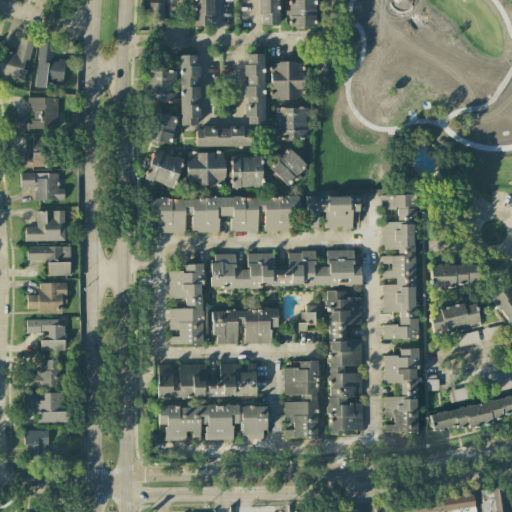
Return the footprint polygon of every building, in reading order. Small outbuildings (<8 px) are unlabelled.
[(193,0),(194,26),(211,26),(211,16),(213,16),(212,0),(193,0)] [(278,0),(258,0),(260,25),(279,25),(278,0)] [(288,27),(315,27),(314,0),(290,0),(291,10),(287,10),(288,27)] [(164,23),(164,2),(149,3),(150,23),(164,23)] [(33,41),(19,38),(16,53),(2,50),(0,60),(0,76),(24,82),(33,41)] [(33,87),(45,88),(45,84),(62,86),(65,61),(52,59),(54,45),(39,43),(33,87)] [(263,54),(244,55),(246,125),(265,124),(263,54)] [(179,56),(180,126),(199,125),(198,55),(179,56)] [(302,62),(270,63),(271,100),(303,99),(302,62)] [(175,102),(175,72),(145,71),(145,102),(175,102)] [(56,130),(57,98),(28,98),(27,111),(31,111),(31,129),(56,130)] [(274,108),(274,139),(306,139),(305,108),(274,108)] [(175,116),(153,113),(150,141),(171,144),(175,116)] [(28,117),(14,117),(15,131),(28,131),(28,117)] [(250,146),(249,127),(195,128),(195,147),(250,146)] [(20,167),(51,166),(50,137),(31,138),(32,153),(19,154),(20,167)] [(306,166),(287,148),(267,168),(285,185),(294,176),(295,177),(306,166)] [(144,179),(173,189),(182,160),(153,150),(144,179)] [(223,152),(186,153),(187,186),(223,185),(223,152)] [(261,156),(229,157),(229,188),(261,187),(261,156)] [(20,174),(20,188),(33,188),(33,200),(64,200),(63,189),(57,189),(57,173),(20,174)] [(381,195),(381,210),(396,210),(397,219),(415,218),(414,195),(381,195)] [(324,229),(352,228),(351,211),(359,211),(358,196),(305,197),(305,221),(310,220),(310,229),(318,229),(318,211),(324,211),(324,229)] [(148,199),(149,216),(157,216),(157,233),(184,233),(184,215),(191,215),(191,233),(218,232),(218,217),(230,217),(230,232),(257,232),(257,212),(263,212),(263,232),(290,231),(290,217),(298,217),(298,198),(148,199)] [(64,211),(52,211),(52,219),(45,219),(45,211),(35,212),(35,227),(24,227),(25,241),(64,240),(64,211)] [(415,339),(414,221),(381,221),(381,250),(397,250),(397,256),(381,256),(382,264),(390,264),(390,271),(381,271),(381,279),(394,279),(394,285),(382,285),(382,313),(398,312),(398,325),(383,325),(383,339),(415,339)] [(69,276),(69,246),(26,247),(26,261),(46,260),(46,276),(69,276)] [(211,288),(360,285),(360,266),(353,266),(353,250),(325,251),(326,267),(315,267),(314,252),(287,252),(287,269),(273,270),(273,253),(246,254),(246,270),(235,270),(234,254),(210,254),(211,288)] [(202,344),(201,264),(183,264),(184,271),(168,271),(168,299),(184,298),(184,309),(169,309),(169,330),(177,330),(177,336),(169,336),(169,345),(202,344)] [(431,286),(479,286),(479,265),(431,266),(431,286)] [(37,314),(61,314),(61,305),(65,305),(66,283),(37,283),(37,295),(26,295),(26,309),(37,309),(37,314)] [(490,294),(511,331),(511,292),(507,284),(490,294)] [(329,435),(343,435),(343,430),(362,430),(361,403),(346,403),(346,396),(361,396),(361,373),(343,373),(343,366),(361,366),(360,339),(345,339),(344,325),(361,325),(360,297),(345,298),(345,291),(324,291),(325,308),(326,308),(329,435)] [(475,303),(429,312),(433,333),(479,324),(475,303)] [(314,326),(314,306),(300,306),(299,331),(305,332),(306,325),(314,326)] [(212,311),(213,345),(236,344),(236,325),(243,325),(243,344),(270,343),(270,328),(277,327),(276,309),(212,311)] [(25,320),(26,334),(40,333),(40,351),(63,350),(62,319),(25,320)] [(483,340),(505,339),(503,326),(482,328),(483,340)] [(479,342),(477,331),(456,336),(458,347),(479,342)] [(417,432),(416,349),(398,349),(398,356),(383,356),(383,383),(399,383),(399,397),(383,397),(384,418),(393,418),(393,425),(384,425),(384,433),(417,432)] [(60,360),(40,360),(40,372),(25,372),(26,388),(61,386),(60,360)] [(317,438),(317,361),(298,361),(298,368),(283,368),(283,395),(301,395),(301,402),(283,402),(283,423),(292,423),(292,430),(284,430),(284,438),(317,438)] [(255,396),(254,363),(246,363),(246,372),(240,372),(239,364),(219,364),(219,380),(205,380),(205,364),(174,365),(156,365),(157,398),(255,396)] [(511,388),(511,376),(489,381),(492,393),(511,388)] [(450,401),(477,398),(476,387),(448,389),(450,401)] [(37,423),(66,422),(64,392),(40,394),(23,395),(24,409),(36,409),(37,423)] [(511,397),(430,413),(433,432),(511,416),(511,397)] [(157,406),(157,425),(164,425),(164,441),(185,441),(185,432),(192,432),(192,441),(199,441),(199,425),(204,425),(205,441),(232,440),(232,424),(240,424),(241,440),(262,439),(262,431),(266,431),(266,406),(157,406)] [(481,511),(505,511),(503,487),(479,490),(481,511)] [(474,511),(472,495),(375,509),(375,511),(474,511)]
